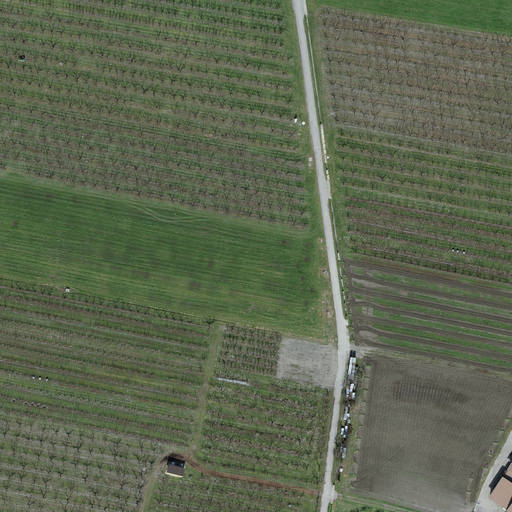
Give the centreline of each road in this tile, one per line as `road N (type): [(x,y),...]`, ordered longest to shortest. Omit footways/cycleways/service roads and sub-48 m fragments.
road 1 (unclassified): [(297,0),(343,349),(324,511)]
road 2 (track): [(326,494),(166,457)]
